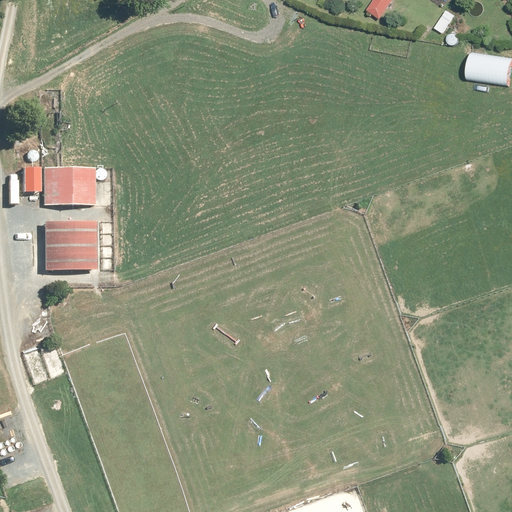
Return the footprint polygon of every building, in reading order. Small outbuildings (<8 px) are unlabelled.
[(375,0),(369,10),(382,19),(394,0),(375,0)] [(455,15),(447,10),(435,27),(444,33),(455,15)] [(509,86),(511,68),(511,58),(473,53),(469,80),(509,86)] [(44,166),(44,205),(96,205),(96,166),(44,166)] [(43,220),(42,268),(100,269),(101,221),(43,220)]
